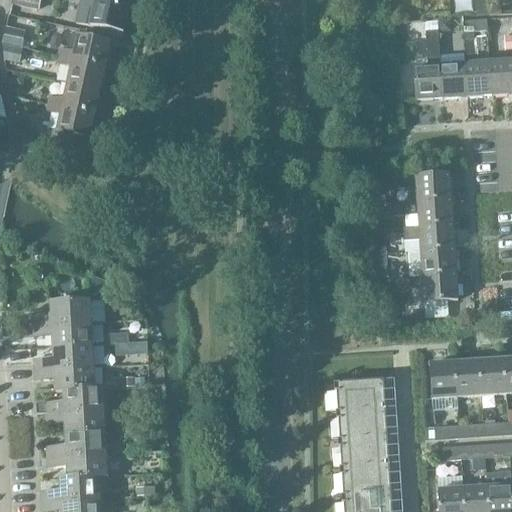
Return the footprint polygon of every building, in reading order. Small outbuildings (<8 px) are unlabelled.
[(13,0),(13,5),(38,10),(39,0),(13,0)] [(86,0),(82,0),(77,23),(125,33),(130,9),(86,0)] [(86,0),(130,9),(132,0),(86,0)] [(463,21),(463,33),(487,32),(487,21),(463,21)] [(6,29),(3,45),(21,49),(25,33),(6,29)] [(415,68),(417,102),(442,100),(440,67),(438,32),(425,33),(428,67),(415,68)] [(61,49),(59,57),(107,67),(112,42),(72,34),(69,51),(61,49)] [(20,65),(22,51),(3,47),(4,62),(20,65)] [(71,67),(68,83),(102,91),(107,67),(59,57),(57,65),(71,67)] [(511,62),(490,63),(492,97),(511,95),(511,62)] [(490,63),(465,65),(467,99),(492,97),(490,63)] [(441,67),(440,67),(442,100),(467,99),(465,65),(441,67)] [(106,92),(102,91),(68,83),(65,99),(51,97),(49,105),(97,115),(99,107),(102,108),(105,106),(107,96),(105,93),(106,92)] [(97,115),(49,105),(48,113),(61,116),(58,131),(55,130),(52,143),(74,147),(76,136),(92,139),(92,138),(96,139),(99,137),(101,127),(99,124),(95,123),(97,115)] [(418,203),(452,201),(450,176),(400,179),(401,190),(417,189),(418,203)] [(418,203),(393,205),(394,217),(419,216),(419,229),(454,226),(452,201),(418,203)] [(454,226),(419,229),(403,230),(404,243),(420,242),(421,254),(455,251),(454,226)] [(386,256),(385,231),(373,231),(374,257),(386,256)] [(421,254),(411,254),(413,278),(423,278),(423,279),(457,276),(455,251),(421,254)] [(374,257),(375,279),(387,278),(386,256),(374,257)] [(449,319),(448,302),(458,302),(457,276),(423,279),(425,320),(449,319)] [(93,327),(92,304),(52,306),(52,307),(55,307),(55,319),(22,320),(23,330),(93,327)] [(94,349),(93,327),(23,330),(23,341),(56,339),(57,351),(94,349)] [(126,345),(116,346),(116,354),(126,353),(126,345)] [(37,363),(37,373),(95,370),(94,349),(57,351),(57,362),(37,363)] [(482,397),(506,396),(504,362),(479,363),(482,397)] [(482,397),(479,363),(455,365),(457,399),(482,397)] [(457,399),(455,365),(430,367),(432,401),(457,399)] [(58,395),(66,394),(96,393),(96,391),(95,370),(37,373),(38,383),(58,382),(58,395)] [(336,385),(344,511),(392,511),(384,382),(336,385)] [(46,406),(47,417),(104,414),(103,391),(96,391),(96,393),(66,394),(67,405),(46,406)] [(68,427),(68,438),(105,437),(104,414),(47,417),(47,428),(68,427)] [(509,437),(508,424),(492,425),(493,439),(509,437)] [(484,439),(484,426),(468,427),(469,440),(484,439)] [(459,427),(443,428),(444,442),(460,441),(459,427)] [(48,451),(49,461),(106,459),(105,437),(68,438),(69,450),(48,451)] [(502,459),(501,446),(485,447),(486,460),(502,459)] [(460,448),(461,462),(477,461),(476,447),(460,448)] [(436,464),(452,463),(451,449),(436,450),(436,464)] [(70,471),(70,482),(101,481),(101,483),(107,482),(106,459),(49,461),(49,472),(70,471)] [(41,494),(42,505),(102,502),(101,483),(101,481),(70,482),(62,483),(62,493),(41,494)] [(511,511),(511,487),(488,489),(489,511),(511,511)] [(489,511),(488,489),(463,490),(464,511),(489,511)] [(464,511),(463,490),(438,492),(439,511),(464,511)] [(102,511),(102,502),(42,505),(42,511),(102,511)]
